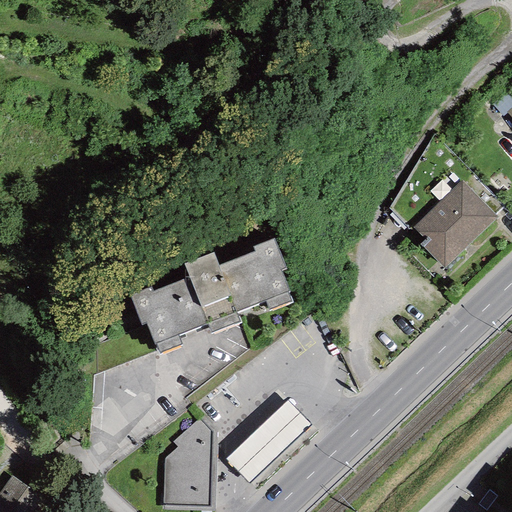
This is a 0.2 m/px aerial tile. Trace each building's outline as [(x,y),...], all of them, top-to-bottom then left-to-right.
[(511,88),(511,87),(491,103),(502,117),(507,113),(506,112),(511,106),(511,88)] [(411,228),(423,240),(419,244),(444,269),(497,218),(472,193),(461,181),(411,228)] [(213,252),(183,264),(188,277),(151,292),(149,287),(129,295),(140,325),(145,323),(153,346),(155,345),(159,354),(181,345),(177,335),(207,324),(211,334),(239,323),(236,313),(265,302),(268,311),(292,302),(279,270),(285,268),(273,239),(252,247),(253,252),(218,266),(213,252)] [(311,425),(288,401),(225,460),(248,485),(311,425)] [(202,417),(172,442),(177,447),(164,458),(160,508),(214,510),(217,433),(202,417)] [(31,511),(42,498),(11,476),(0,491),(0,511),(31,511)]
